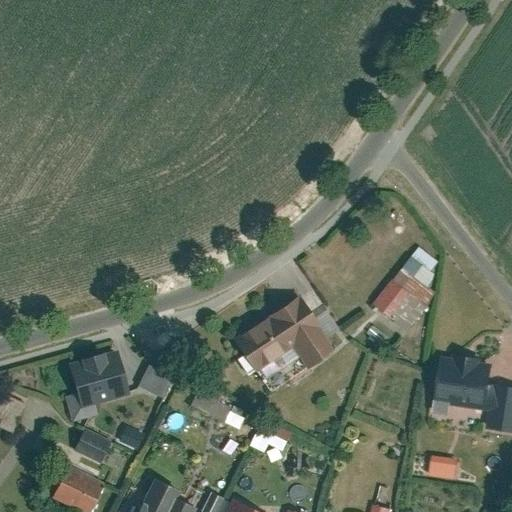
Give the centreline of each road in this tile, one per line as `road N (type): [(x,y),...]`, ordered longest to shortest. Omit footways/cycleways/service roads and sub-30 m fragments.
road 1 (residential): [(0,350),(167,304),(240,272),(317,213),(383,133)]
road 2 (residential): [(383,133),(511,294)]
road 3 (residential): [(383,133),(474,0)]
